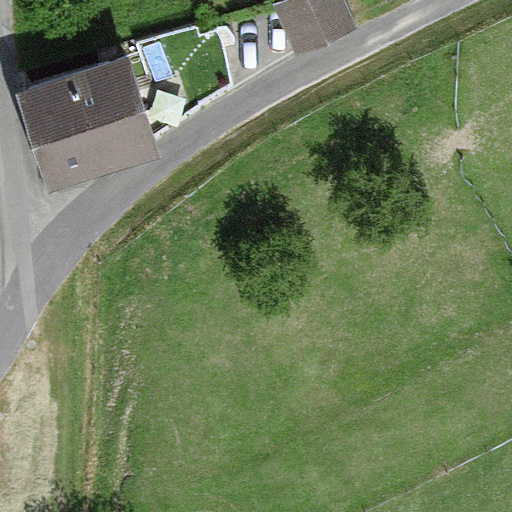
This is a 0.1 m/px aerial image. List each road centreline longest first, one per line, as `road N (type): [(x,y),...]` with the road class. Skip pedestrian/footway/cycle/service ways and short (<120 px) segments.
road 1 (unclassified): [(37,255),(202,129),(447,0)]
road 2 (unclassified): [(0,61),(14,211),(20,237),(37,255)]
